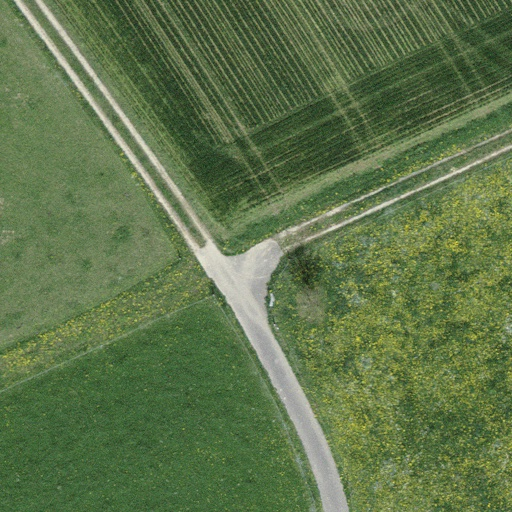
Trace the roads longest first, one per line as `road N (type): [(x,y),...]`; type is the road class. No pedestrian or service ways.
road 1 (track): [(223,274),(23,0)]
road 2 (track): [(511,140),(223,274)]
road 3 (track): [(336,511),(305,423),(223,274)]
